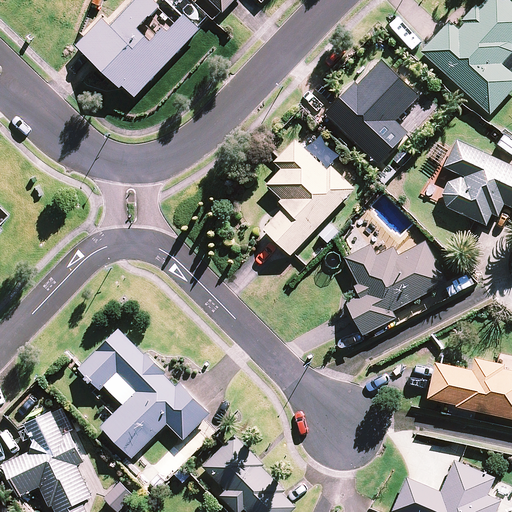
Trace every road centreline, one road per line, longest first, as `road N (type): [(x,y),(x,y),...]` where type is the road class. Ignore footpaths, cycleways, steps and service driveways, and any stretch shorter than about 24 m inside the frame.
road 1 (residential): [(146,242),(172,255),(346,427)]
road 2 (residential): [(148,165),(196,140),(335,0)]
road 3 (residential): [(0,346),(85,258),(116,244)]
road 4 (residential): [(0,74),(69,141),(114,163)]
